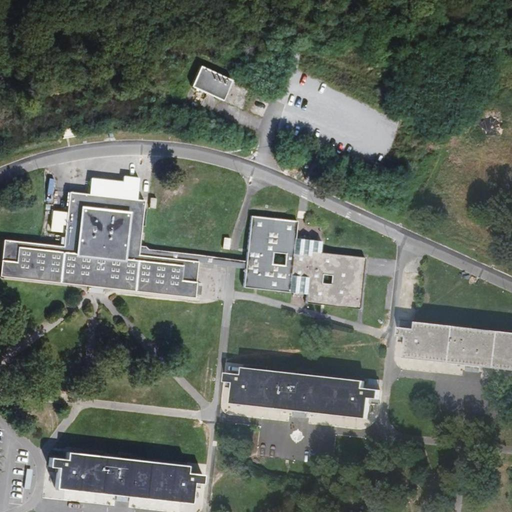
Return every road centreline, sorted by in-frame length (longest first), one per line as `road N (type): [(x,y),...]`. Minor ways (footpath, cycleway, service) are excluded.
road 1 (unclassified): [(0,175),(87,152),(156,149),(218,160),(511,287)]
road 2 (unclassified): [(204,511),(215,416),(88,404),(78,405),(40,458),(36,502)]
road 3 (unclassified): [(511,448),(383,430)]
road 4 (unclassified): [(389,372),(511,384)]
